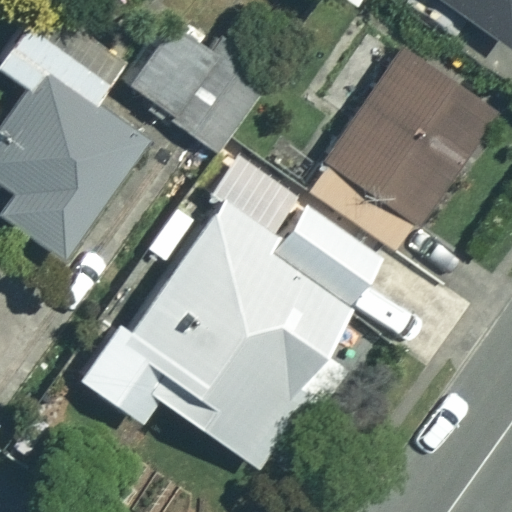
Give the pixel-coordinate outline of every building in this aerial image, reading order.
[(124,52),(42,0),(35,0),(0,56),(0,65),(26,82),(0,121),(0,178),(12,186),(0,204),(0,215),(61,254),(144,124),(97,95),(124,52)] [(511,0),(445,0),(504,42),(511,30),(511,0)] [(264,84),(177,13),(126,76),(212,147),(264,84)] [(494,107),(399,43),(303,185),(398,249),(494,107)] [(288,194),(228,152),(200,192),(209,199),(160,269),(108,344),(147,371),(134,389),(247,468),(295,400),(309,411),(338,369),(311,350),(341,308),(257,249),(267,235),(262,231),(288,194)] [(261,251),(339,304),(372,256),(294,202),(261,251)]
